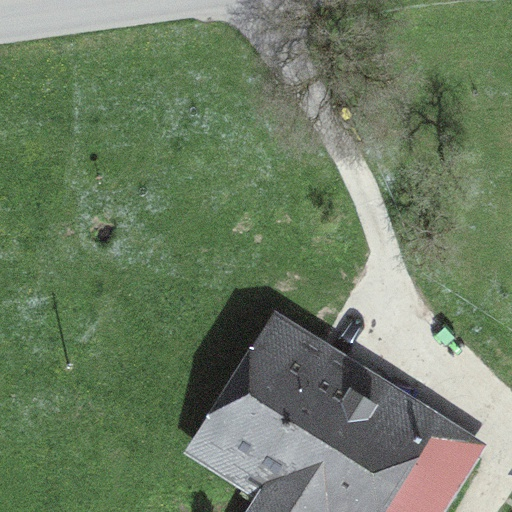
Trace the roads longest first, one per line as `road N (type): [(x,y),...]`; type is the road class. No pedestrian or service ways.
road 1 (track): [(511,448),(454,405),(399,346),(376,244),(325,120),(247,0)]
road 2 (unclassified): [(0,19),(145,0)]
